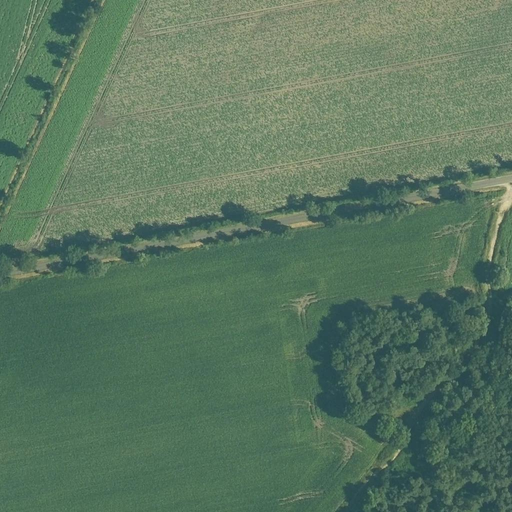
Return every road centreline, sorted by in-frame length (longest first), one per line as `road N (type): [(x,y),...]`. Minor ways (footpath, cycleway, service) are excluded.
road 1 (residential): [(0,276),(511,181)]
road 2 (track): [(511,193),(482,336),(344,511)]
